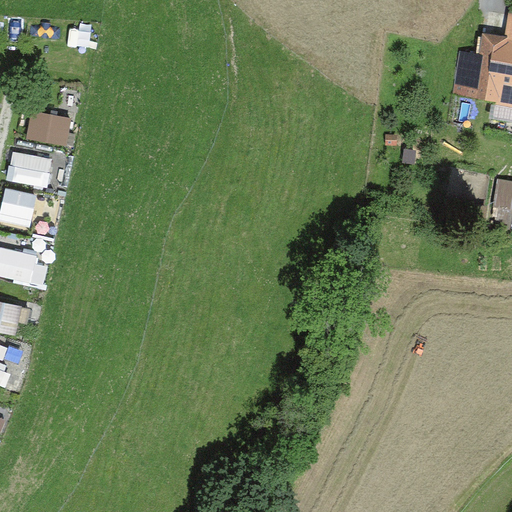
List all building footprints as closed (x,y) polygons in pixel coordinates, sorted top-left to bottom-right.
[(511,17),(510,17),(507,41),(486,38),(484,59),(465,56),(460,95),(500,101),(496,131),(511,133),(511,17)] [(30,133),(72,137),(74,106),(32,103),(30,133)] [(12,146),(12,174),(52,175),(52,147),(12,146)] [(511,177),(498,176),(496,201),(511,202),(511,177)] [(8,177),(0,210),(33,217),(40,184),(8,177)] [(496,225),(511,224),(511,206),(496,207),(496,225)] [(0,236),(0,266),(36,271),(40,241),(0,236)] [(0,287),(0,318),(18,321),(23,290),(0,287)] [(0,355),(0,369),(7,372),(11,359),(0,355)]
